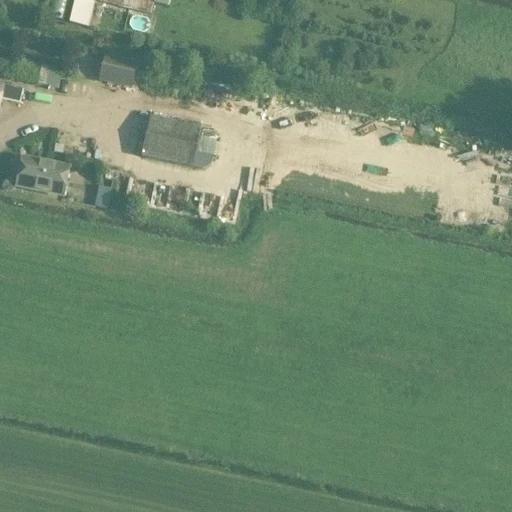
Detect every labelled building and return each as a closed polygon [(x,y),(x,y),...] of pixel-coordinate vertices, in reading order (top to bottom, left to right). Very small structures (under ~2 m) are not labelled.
[(94,1),(88,0),(75,0),(70,25),(88,29),(94,1)] [(156,0),(156,6),(168,8),(169,0),(156,0)] [(133,89),(138,65),(107,58),(101,82),(133,89)] [(41,74),(39,86),(58,89),(61,78),(41,74)] [(23,92),(0,85),(0,103),(1,101),(20,106),(23,92)] [(151,120),(143,158),(194,169),(202,130),(151,120)] [(103,183),(107,164),(72,157),(69,170),(68,176),(103,183)] [(23,161),(17,188),(64,198),(68,176),(69,170),(23,161)] [(98,196),(96,208),(107,211),(110,198),(98,196)]
